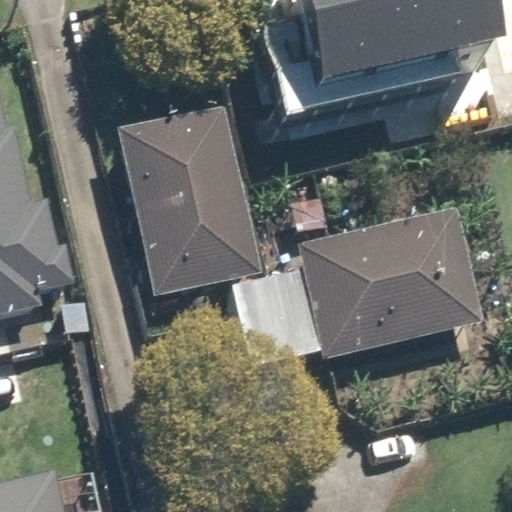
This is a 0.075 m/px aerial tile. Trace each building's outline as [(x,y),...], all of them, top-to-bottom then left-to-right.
[(306,0),(325,80),(506,37),(497,0),(306,0)] [(262,281),(226,111),(116,135),(152,304),(229,288),(262,281)] [(0,318),(41,308),(39,300),(70,292),(49,205),(29,209),(10,133),(4,134),(0,118),(0,318)] [(320,356),(321,364),(481,330),(457,214),(297,248),(302,272),(262,281),(229,288),(247,372),(320,356)] [(0,511),(61,511),(53,476),(0,489),(0,511)]
